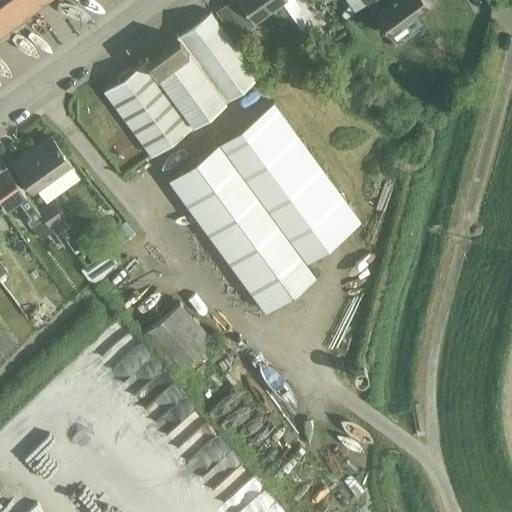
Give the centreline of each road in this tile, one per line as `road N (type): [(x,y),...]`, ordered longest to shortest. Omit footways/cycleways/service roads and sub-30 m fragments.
road 1 (residential): [(455,511),(438,470),(437,347),(511,63)]
road 2 (tertiary): [(0,107),(147,0)]
